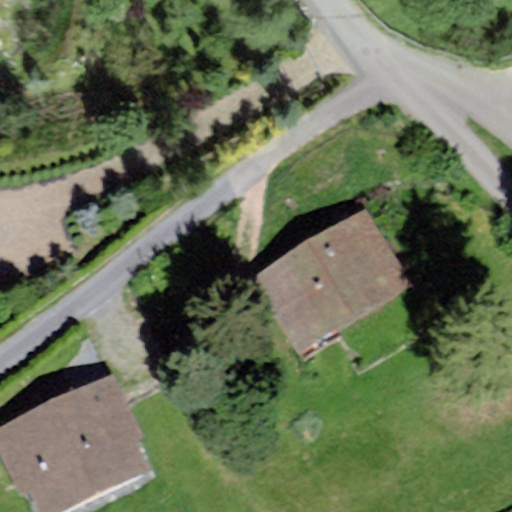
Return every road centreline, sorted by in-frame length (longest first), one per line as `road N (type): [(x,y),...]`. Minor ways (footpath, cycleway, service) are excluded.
road 1 (residential): [(0,360),(392,77)]
road 2 (residential): [(392,77),(511,209)]
road 3 (unclassified): [(511,113),(392,77)]
